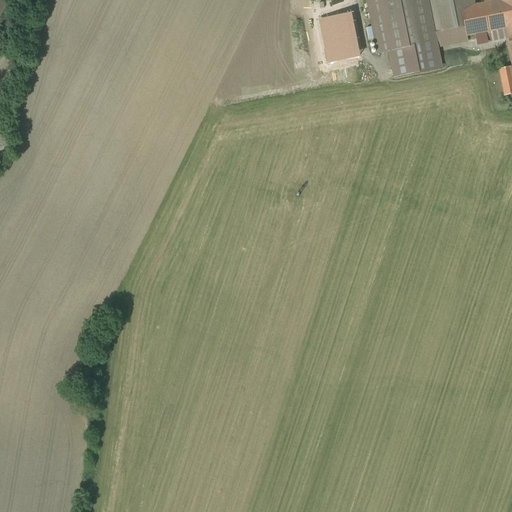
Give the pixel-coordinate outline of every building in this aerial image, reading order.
[(0,0),(0,43),(22,0),(0,0)] [(368,0),(379,53),(435,42),(433,33),(444,31),(437,0),(368,0)] [(437,0),(444,31),(464,27),(461,8),(474,5),(473,0),(437,0)] [(474,5),(461,8),(464,27),(466,36),(506,28),(511,26),(511,0),(499,0),(500,0),(474,5)] [(444,31),(433,33),(435,42),(436,47),(468,41),(466,36),(464,27),(444,31)] [(11,154),(12,148),(11,142),(7,137),(2,133),(0,132),(0,163),(2,163),(8,160),(11,154)]
